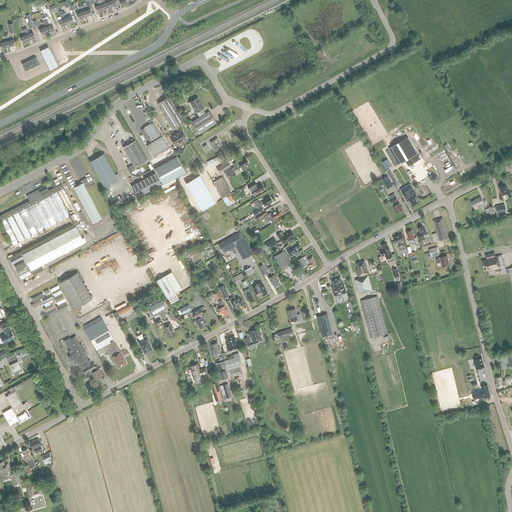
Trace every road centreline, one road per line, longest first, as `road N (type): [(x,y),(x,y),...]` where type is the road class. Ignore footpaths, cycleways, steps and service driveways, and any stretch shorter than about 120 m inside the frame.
road 1 (unclassified): [(0,192),(77,152),(118,102),(196,61),(224,97),(247,108)]
road 2 (unclassified): [(80,406),(328,266)]
road 3 (tertiary): [(511,448),(447,198)]
road 4 (unclassified): [(247,108),(282,110),(390,49),(393,38),(373,0)]
road 5 (tertiary): [(176,15),(155,46),(0,123)]
road 6 (unclassified): [(328,266),(245,133),(247,108)]
road 7 (track): [(176,354),(222,511)]
road 8 (residential): [(0,59),(147,0)]
road 9 (unclassified): [(328,266),(447,198)]
road 10 (unclassified): [(80,406),(19,292)]
